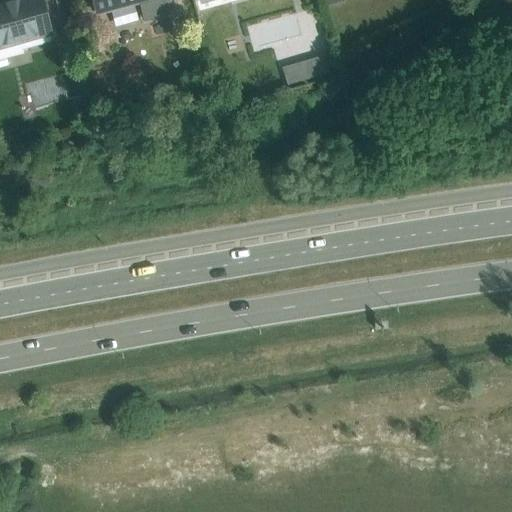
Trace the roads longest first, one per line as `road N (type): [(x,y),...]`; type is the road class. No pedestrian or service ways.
road 1 (primary): [(0,357),(511,273)]
road 2 (primary): [(511,221),(0,303)]
